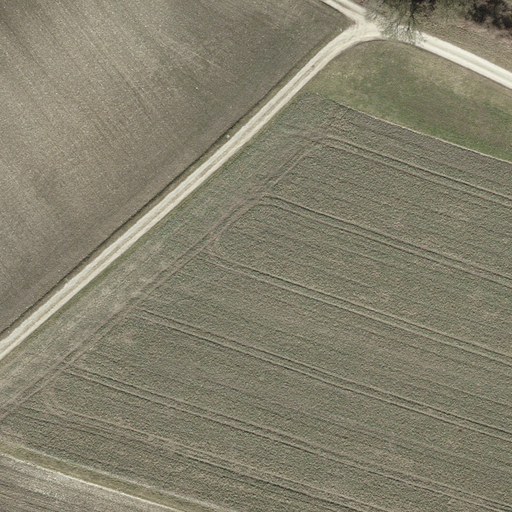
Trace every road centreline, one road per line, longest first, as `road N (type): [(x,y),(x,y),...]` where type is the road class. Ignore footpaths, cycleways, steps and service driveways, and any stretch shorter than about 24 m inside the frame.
road 1 (track): [(0,351),(346,40),(389,22)]
road 2 (track): [(511,80),(346,0)]
